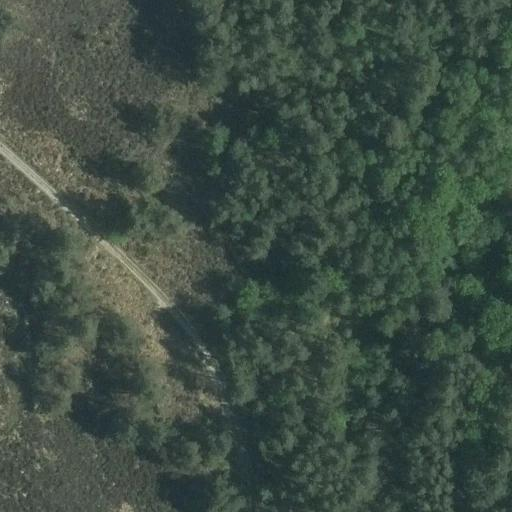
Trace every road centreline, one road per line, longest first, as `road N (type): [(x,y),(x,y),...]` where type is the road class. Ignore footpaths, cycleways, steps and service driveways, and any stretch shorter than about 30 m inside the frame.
road 1 (track): [(225,400),(182,321),(0,146)]
road 2 (track): [(318,341),(416,328),(456,314),(470,297),(511,166)]
